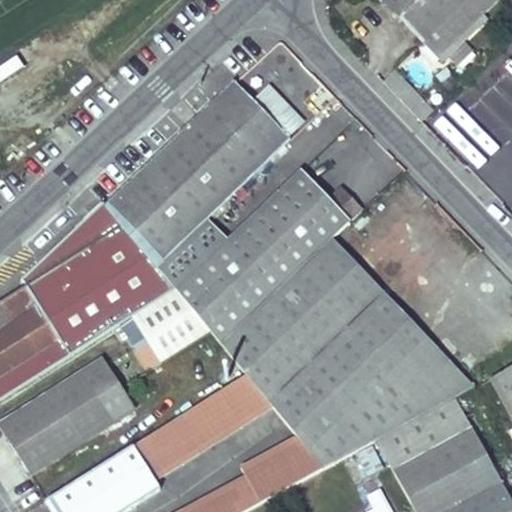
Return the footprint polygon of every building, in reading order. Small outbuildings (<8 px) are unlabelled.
[(380,0),(441,63),(485,21),(481,18),(499,0),(380,0)] [(160,264),(205,221),(206,221),(289,141),(286,137),(253,104),(233,83),(104,205),(160,264)] [(300,123),(268,90),(253,104),(286,137),(300,123)] [(469,104),(457,116),(475,135),(486,125),(481,121),(483,119),(469,104)] [(227,243),(175,292),(210,335),(219,346),(331,240),(349,224),(328,202),(300,173),(227,243)] [(360,213),(339,191),(328,202),(349,224),(360,213)] [(155,269),(100,203),(20,278),(26,285),(0,302),(0,401),(131,319),(175,292),(155,269)] [(155,269),(175,292),(227,243),(205,221),(160,264),(155,269)] [(331,240),(219,346),(246,378),(271,410),(284,425),(400,313),(331,240)] [(175,292),(131,319),(160,366),(210,335),(175,292)] [(474,390),(445,360),(457,350),(444,337),(433,347),(400,313),(284,425),(296,441),(322,472),(376,443),(455,400),(472,391),(474,390)] [(102,362),(0,425),(0,429),(29,478),(133,413),(102,362)] [(511,369),(490,382),(511,422),(511,369)] [(246,378),(132,449),(154,484),(271,410),(246,378)] [(376,443),(393,475),(412,511),(511,511),(511,505),(473,433),(455,400),(376,443)] [(202,503),(185,511),(248,511),(322,472),(296,441),(197,494),(202,503)] [(132,449),(43,504),(48,511),(127,511),(159,492),(154,484),(132,449)] [(359,480),(385,470),(376,449),(351,459),(359,480)] [(377,511),(388,506),(382,495),(370,502),(374,511),(377,511)]
